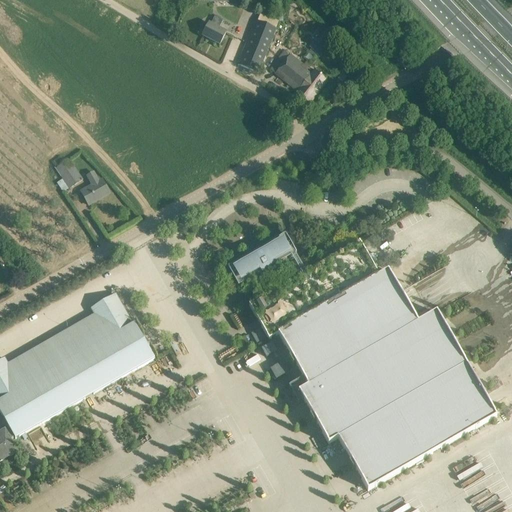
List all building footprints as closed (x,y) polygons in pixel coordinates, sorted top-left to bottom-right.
[(276,30),(270,27),(273,20),(264,16),(261,24),(256,22),(238,66),(259,74),(276,30)] [(220,45),(226,33),(219,29),(223,21),(215,17),(211,25),(210,24),(203,37),(220,45)] [(319,58),(334,45),(324,34),(310,48),(319,58)] [(328,82),(320,75),(315,71),(313,74),(284,51),(279,58),(286,64),(283,67),(276,75),(298,92),(296,95),(310,105),(328,82)] [(58,184),(64,193),(69,189),(70,190),(84,180),(70,159),(65,163),(61,157),(53,162),(57,168),(56,169),(63,180),(58,184)] [(102,180),(100,181),(95,172),(86,177),(92,186),(81,192),(84,197),(89,206),(110,194),(105,185),(102,180)] [(286,236),(228,269),(239,288),(250,282),(260,300),(249,306),(270,341),(279,335),(304,379),(289,387),(299,404),(304,401),(329,445),(338,439),(368,491),(497,417),(437,313),(418,324),(389,272),(379,277),(360,243),(296,279),(286,261),(297,255),(286,236)] [(10,441),(15,438),(16,439),(155,359),(135,324),(133,325),(116,295),(91,310),(94,315),(8,364),(5,359),(0,361),(0,412),(10,430),(6,433),(5,432),(0,434),(0,462),(12,455),(14,447),(10,441)] [(277,352),(272,343),(262,349),(267,358),(277,352)] [(289,373),(283,362),(271,370),(277,381),(289,373)] [(462,474),(481,511),(503,511),(506,511),(497,493),(503,490),(495,475),(492,477),(481,454),(457,466),(461,474),(462,474)] [(386,508),(387,511),(417,511),(409,496),(386,508)]
